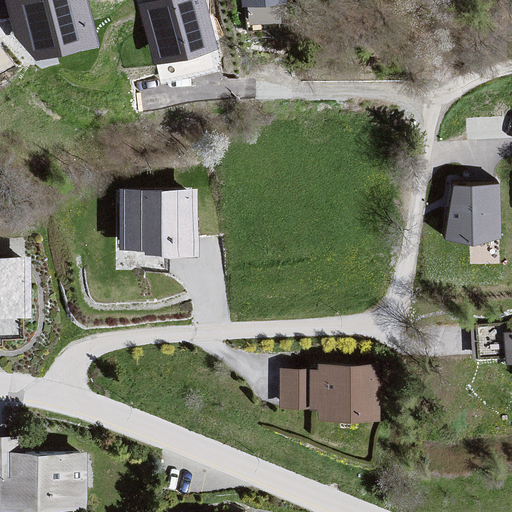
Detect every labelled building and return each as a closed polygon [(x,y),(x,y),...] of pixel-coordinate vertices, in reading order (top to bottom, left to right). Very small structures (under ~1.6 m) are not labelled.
[(100,45),(89,0),(6,0),(14,35),(36,60),(100,45)] [(206,0),(154,0),(139,4),(156,64),(219,47),(206,0)] [(285,0),(241,0),(242,7),(248,7),(249,24),(281,22),(280,5),(286,4),(285,0)] [(497,179),(450,178),(441,235),(471,241),(500,234),(497,179)] [(187,191),(101,193),(101,256),(185,258),(187,191)] [(20,259),(0,258),(0,319),(15,320),(20,259)] [(511,336),(493,337),(492,364),(509,372),(511,388),(511,336)] [(371,424),(370,367),(272,367),(270,413),(302,415),(303,424),(371,424)] [(19,441),(0,441),(0,511),(77,511),(78,454),(19,457),(19,441)]
